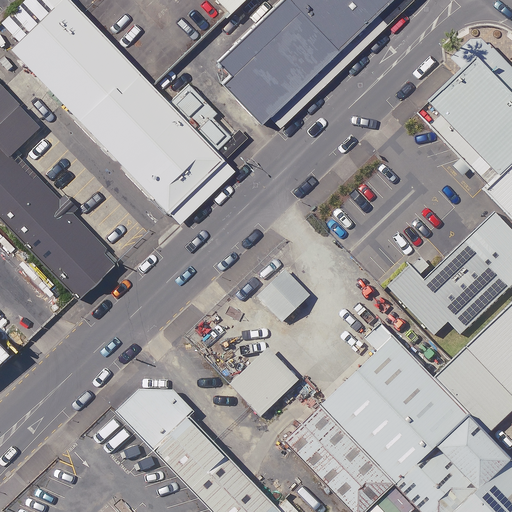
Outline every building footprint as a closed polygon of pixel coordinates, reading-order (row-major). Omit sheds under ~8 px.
[(171,0),(201,30),(233,0),(171,0)] [(382,0),(252,0),(262,10),(314,65),(382,0)] [(207,178),(43,4),(0,44),(0,75),(148,233),(207,178)] [(233,140),(314,65),(262,10),(192,76),(206,90),(196,100),(233,140)] [(511,154),(511,130),(461,77),(404,131),(466,197),(511,154)] [(132,242),(0,101),(0,250),(57,312),(132,242)] [(511,154),(466,197),(460,203),(511,258),(511,154)] [(436,348),(490,298),(445,250),(398,294),(384,280),(362,301),(409,352),(425,337),(436,348)] [(312,296),(287,269),(259,295),(285,322),(312,296)] [(511,424),(511,288),(438,358),(493,417),(506,430),(511,424)] [(301,380),(271,348),(233,383),(263,416),(301,380)] [(398,470),(440,430),(403,391),(365,351),(296,415),(371,495),(398,470)] [(493,417),(438,358),(403,391),(440,430),(458,449),(493,417)] [(165,511),(251,511),(133,387),(88,429),(165,511)] [(312,511),(359,511),(374,498),(371,495),(296,415),(256,452),(312,511)] [(511,424),(506,430),(494,441),(511,460),(511,424)] [(440,430),(398,470),(437,511),(441,511),(482,474),(458,449),(440,430)] [(374,498),(387,511),(437,511),(398,470),(371,495),(374,498)] [(511,511),(511,506),(482,474),(441,511),(511,511)] [(387,511),(374,498),(359,511),(387,511)]
